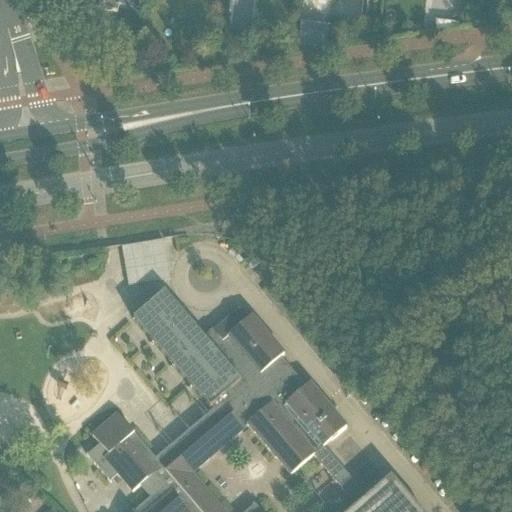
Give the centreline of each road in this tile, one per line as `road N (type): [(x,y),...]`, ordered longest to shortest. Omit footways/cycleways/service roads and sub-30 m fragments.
road 1 (secondary): [(511,69),(194,114)]
road 2 (secondary): [(0,163),(82,149),(194,114)]
road 3 (secondary): [(194,114),(52,128)]
